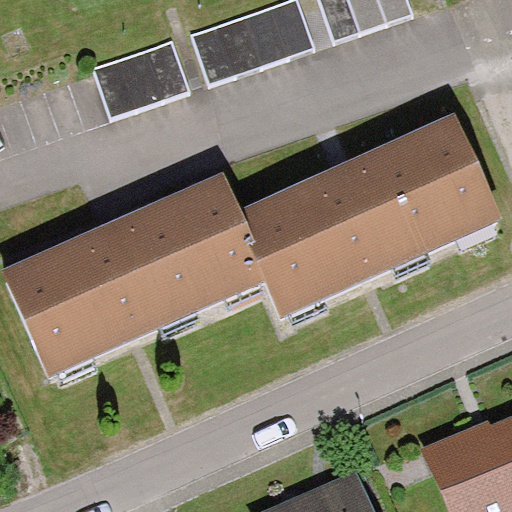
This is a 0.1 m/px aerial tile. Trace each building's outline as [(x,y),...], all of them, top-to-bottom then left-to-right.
[(400,0),(300,0),(185,40),(204,94),(409,23),(400,0)] [(166,47),(86,74),(105,128),(185,100),(166,47)] [(232,221),(265,293),(282,331),(499,232),(449,122),(232,221)] [(218,188),(0,280),(0,289),(42,388),(265,293),(232,221),(218,188)] [(511,511),(511,421),(417,461),(437,511),(511,511)] [(362,511),(348,482),(283,511),(362,511)]
